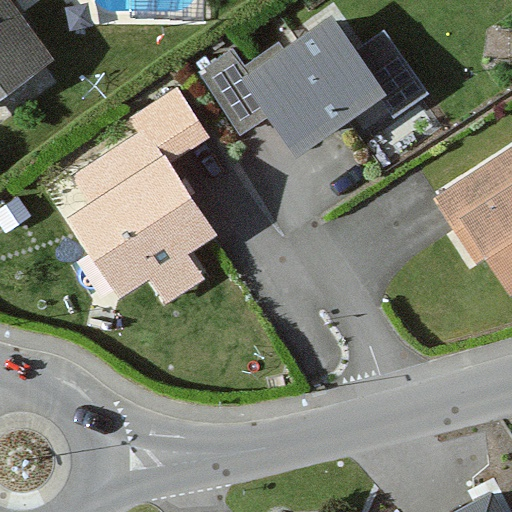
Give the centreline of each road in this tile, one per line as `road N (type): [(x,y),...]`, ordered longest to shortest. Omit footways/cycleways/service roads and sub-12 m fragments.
road 1 (tertiary): [(100,467),(218,458),(511,394)]
road 2 (tertiary): [(100,467),(88,417),(71,398),(49,385),(0,383)]
